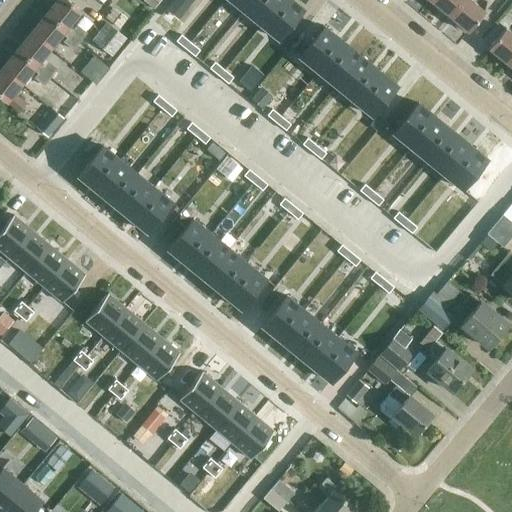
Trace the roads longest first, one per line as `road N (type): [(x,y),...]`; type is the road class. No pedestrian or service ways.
road 1 (residential): [(415,497),(0,152)]
road 2 (residential): [(511,126),(358,0)]
road 3 (residential): [(415,497),(511,383)]
